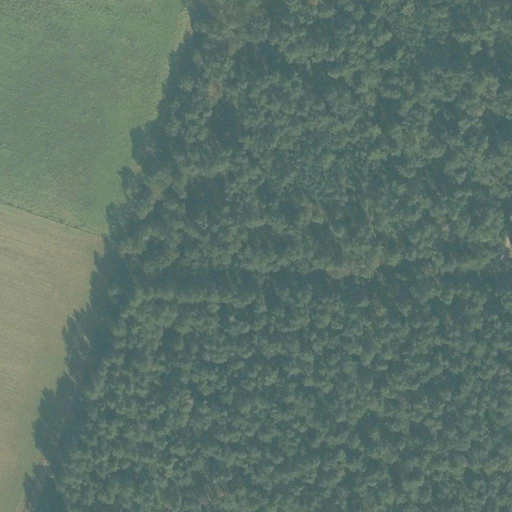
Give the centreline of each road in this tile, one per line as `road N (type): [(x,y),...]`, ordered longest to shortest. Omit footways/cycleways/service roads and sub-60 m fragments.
road 1 (track): [(29,511),(197,0)]
road 2 (track): [(110,265),(490,265),(509,235)]
